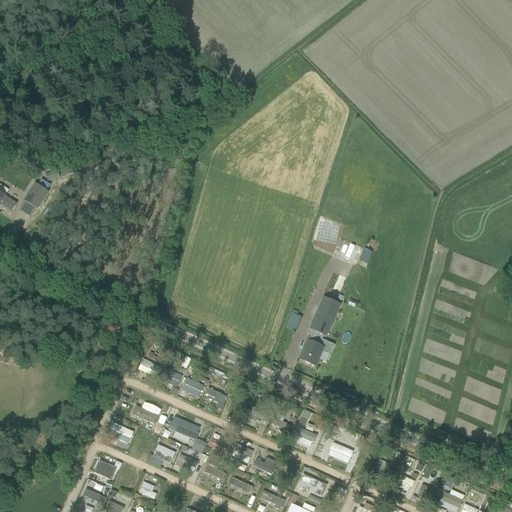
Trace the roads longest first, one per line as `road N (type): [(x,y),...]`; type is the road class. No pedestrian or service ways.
road 1 (unclassified): [(511,480),(161,321),(0,235)]
road 2 (unknown): [(376,419),(353,482),(417,511)]
